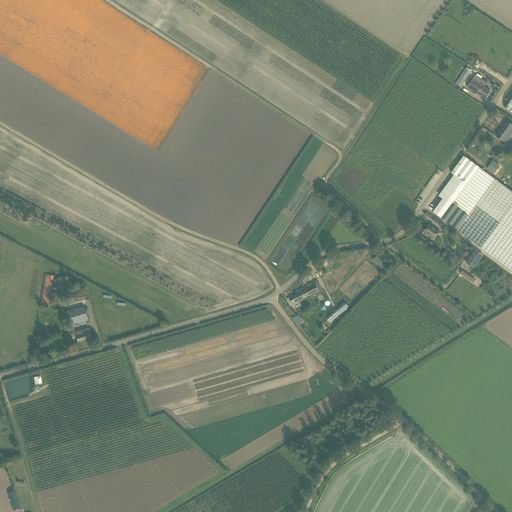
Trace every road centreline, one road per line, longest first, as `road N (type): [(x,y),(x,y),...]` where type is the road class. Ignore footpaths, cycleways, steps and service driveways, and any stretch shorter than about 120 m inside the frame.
road 1 (track): [(107,0),(342,154),(321,187),(379,240)]
road 2 (unclassified): [(270,297),(329,248),(403,228),(511,77)]
road 3 (track): [(0,122),(168,222),(252,255),(279,291)]
road 4 (unclassified): [(477,492),(405,419),(309,347),(270,297)]
road 5 (unclassified): [(0,376),(270,297)]
road 6 (track): [(307,511),(335,464),(405,419)]
